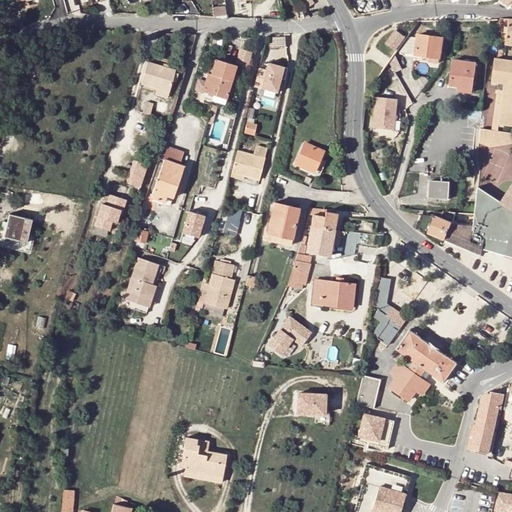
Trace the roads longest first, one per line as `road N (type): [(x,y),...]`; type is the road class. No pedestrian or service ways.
road 1 (residential): [(0,38),(77,20),(345,23)]
road 2 (secondary): [(350,32),(354,153),(372,197),(411,238),(511,307)]
road 3 (residential): [(511,12),(438,10),(350,32)]
